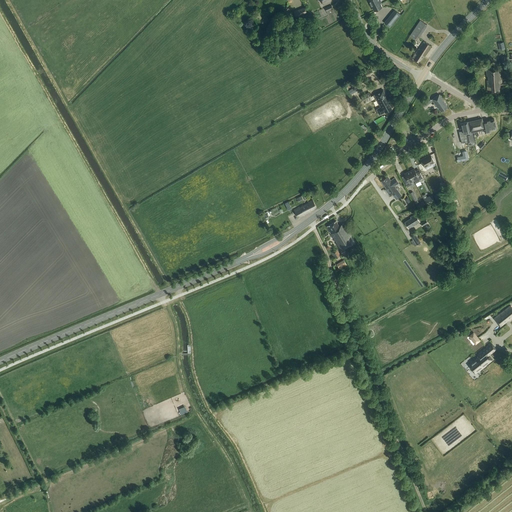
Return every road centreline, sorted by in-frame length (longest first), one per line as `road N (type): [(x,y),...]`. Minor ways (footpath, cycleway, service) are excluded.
road 1 (track): [(174,298),(6,0)]
road 2 (track): [(425,511),(314,226)]
road 3 (secondary): [(0,361),(245,258)]
road 4 (track): [(252,511),(188,393),(166,301)]
road 5 (secondary): [(293,232),(359,176),(423,75)]
road 6 (unclassified): [(366,180),(445,121),(481,110)]
